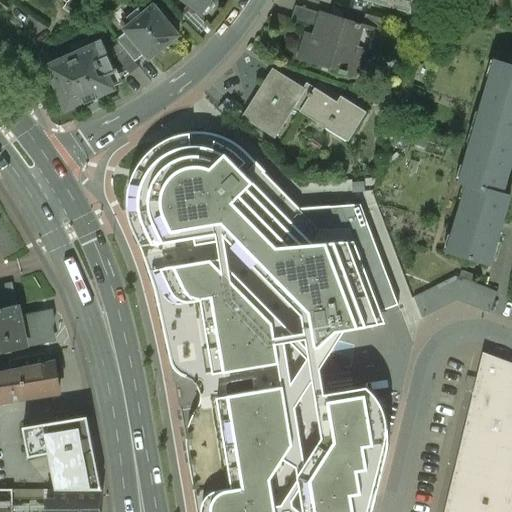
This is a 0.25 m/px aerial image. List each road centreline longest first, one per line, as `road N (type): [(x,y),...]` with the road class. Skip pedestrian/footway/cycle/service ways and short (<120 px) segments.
road 1 (secondary): [(156,511),(109,285),(51,166)]
road 2 (secondary): [(24,186),(65,262),(98,350),(126,511)]
road 3 (residential): [(263,0),(200,69),(51,166)]
road 4 (residential): [(511,335),(468,329),(445,341),(432,364),(396,511)]
